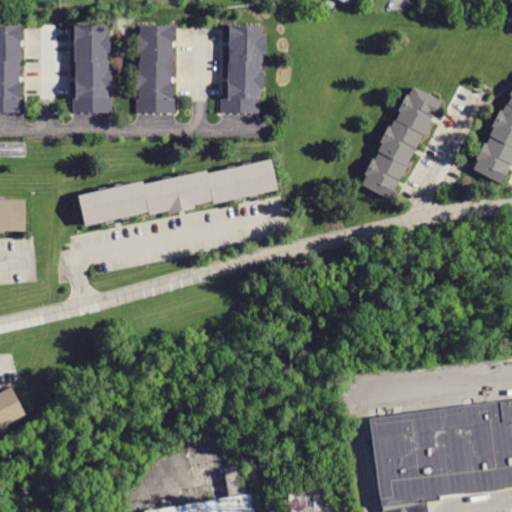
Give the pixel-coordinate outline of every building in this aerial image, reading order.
[(332,10),(325,6),(327,1),(335,5),(332,10)] [(0,24),(0,113),(24,114),(26,24),(0,24)] [(139,24),(136,114),(174,114),(175,24),(139,24)] [(73,25),(73,112),(111,113),(110,27),(73,25)] [(225,26),(225,113),(262,112),(263,26),(225,26)] [(415,84),(361,185),(393,202),(447,101),(415,84)] [(511,94),(472,171),(504,186),(511,170),(511,94)] [(0,142),(26,142),(26,156),(0,156),(0,142)] [(81,199),(88,226),(145,212),(146,217),(211,201),(212,206),(279,190),(270,159),(207,174),(206,169),(143,184),(143,179),(81,199)] [(0,231),(32,232),(31,198),(0,197),(0,231)] [(0,431),(30,415),(13,388),(0,394),(0,431)] [(511,401),(366,418),(381,511),(426,511),(424,498),(511,488),(511,401)] [(147,511),(254,511),(251,493),(147,511)]
